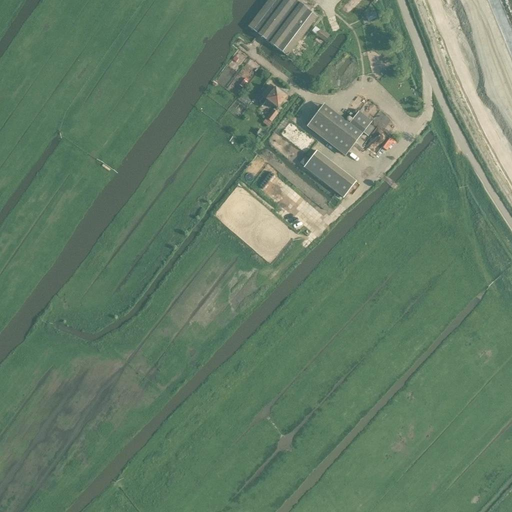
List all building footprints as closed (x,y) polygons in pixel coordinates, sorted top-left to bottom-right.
[(275,0),(253,31),(292,60),(321,20),(294,0),(275,0)] [(330,36),(329,37),(325,34),(321,39),(329,46),(334,39),(330,36)] [(352,50),(349,54),(355,59),(359,54),(352,50)] [(378,77),(404,107),(419,94),(393,64),(378,77)] [(291,101),(274,89),(266,100),(267,102),(263,107),(267,109),(266,110),(266,111),(270,106),(276,111),(277,109),(282,113),(291,101)] [(344,154),(342,158),(348,162),(367,137),(373,129),(376,126),(363,116),(353,129),(328,109),(312,130),(344,154)] [(283,117),(277,113),(270,122),(276,126),(283,117)] [(386,125),(370,143),(381,152),(396,134),(386,125)] [(378,132),(373,129),(367,137),(372,141),(378,132)] [(314,162),(319,156),(315,153),(310,159),(314,162)] [(310,160),(304,167),(308,171),(314,163),(310,160)] [(264,183),(291,207),(300,215),(312,201),(276,169),(264,183)]
